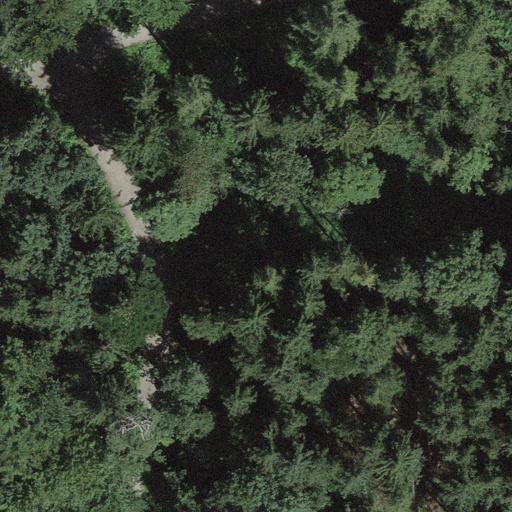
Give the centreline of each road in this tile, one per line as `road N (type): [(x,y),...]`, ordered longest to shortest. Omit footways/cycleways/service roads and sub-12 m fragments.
road 1 (track): [(54,52),(116,139),(165,267),(160,378),(116,511)]
road 2 (track): [(270,0),(54,52)]
